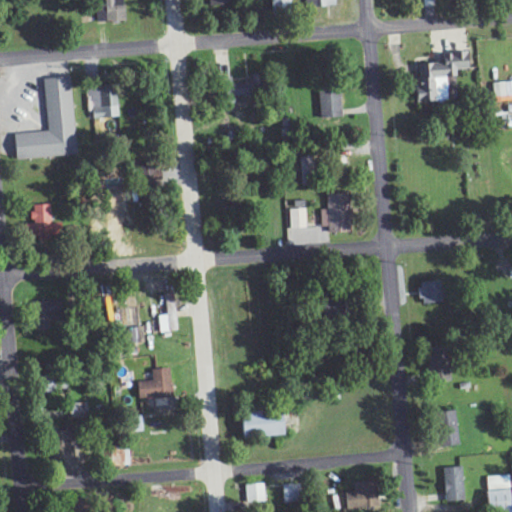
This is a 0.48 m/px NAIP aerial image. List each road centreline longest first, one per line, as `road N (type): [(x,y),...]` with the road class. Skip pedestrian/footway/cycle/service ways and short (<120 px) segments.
road 1 (residential): [(0,55),(511,11)]
road 2 (residential): [(217,511),(173,0)]
road 3 (residential): [(409,511),(367,0)]
road 4 (residential): [(0,272),(511,234)]
road 5 (residential): [(21,481),(404,449)]
road 6 (residential): [(23,511),(0,238)]
